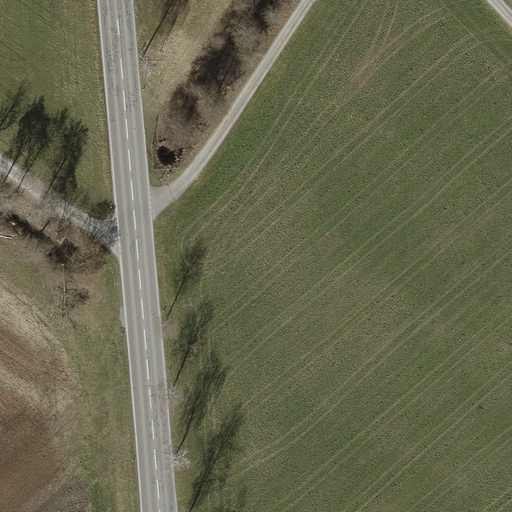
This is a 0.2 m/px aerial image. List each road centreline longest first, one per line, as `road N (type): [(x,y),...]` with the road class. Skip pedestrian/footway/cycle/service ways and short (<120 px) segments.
road 1 (secondary): [(116,0),(157,511)]
road 2 (track): [(0,162),(95,231),(135,218),(173,198),(311,0)]
